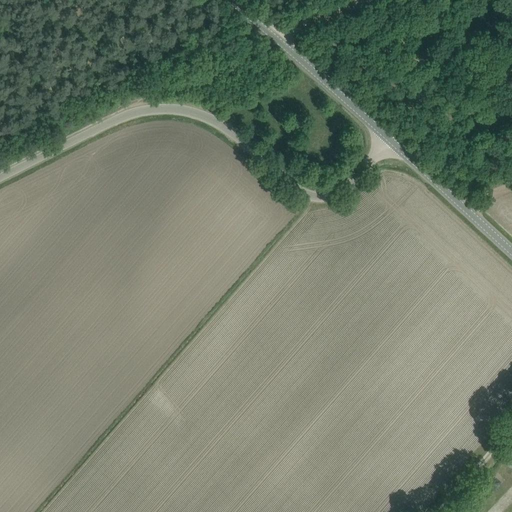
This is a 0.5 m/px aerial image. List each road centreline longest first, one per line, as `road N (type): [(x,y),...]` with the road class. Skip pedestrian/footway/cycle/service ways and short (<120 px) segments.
road 1 (unclassified): [(0,178),(142,110),(194,111),(226,127),(313,197),(355,178),(389,139)]
road 2 (tertiary): [(389,139),(229,0)]
road 3 (tertiary): [(511,250),(389,139)]
